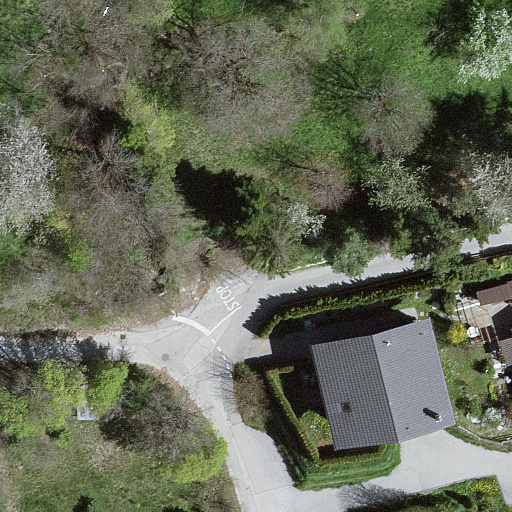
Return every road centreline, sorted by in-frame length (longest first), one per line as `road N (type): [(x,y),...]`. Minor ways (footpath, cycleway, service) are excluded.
road 1 (residential): [(188,350),(274,290),(511,232)]
road 2 (unclassified): [(0,336),(188,350)]
road 3 (unclassified): [(188,350),(245,511)]
